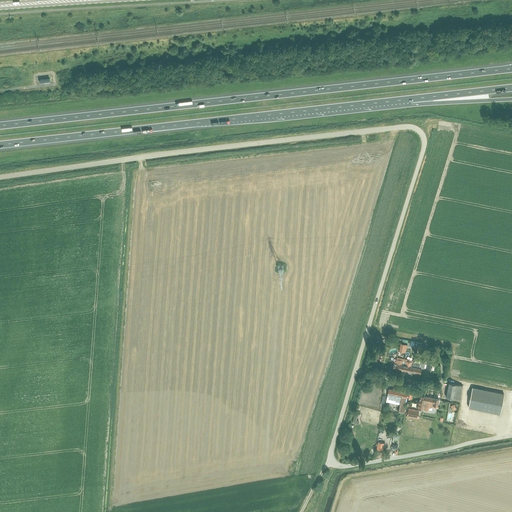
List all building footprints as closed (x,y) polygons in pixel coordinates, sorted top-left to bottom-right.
[(394,361),(393,368),(402,370),(404,359),(397,357),(396,361),(394,361)] [(414,362),(411,372),(420,374),(421,368),(419,368),(420,363),(414,362)] [(460,400),(463,385),(449,382),(446,397),(460,400)] [(500,414),(504,393),(472,387),(468,408),(500,414)] [(400,402),(399,411),(405,412),(406,406),(403,406),(403,403),(405,403),(406,399),(406,398),(406,397),(407,393),(407,392),(402,391),(400,402)] [(423,407),(422,409),(428,410),(429,407),(437,408),(439,399),(425,396),(423,407)] [(378,442),(376,451),(378,451),(379,449),(383,450),(384,443),(378,442)]
